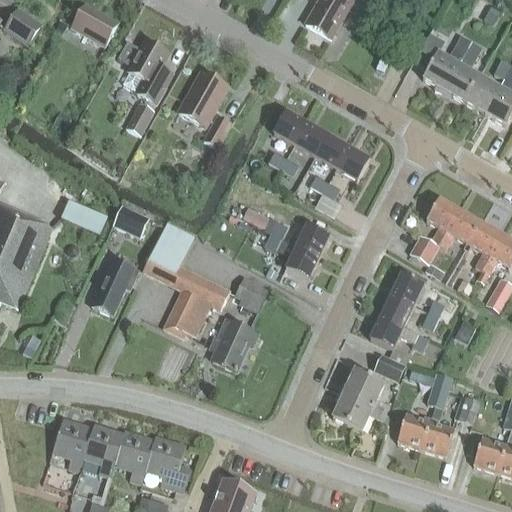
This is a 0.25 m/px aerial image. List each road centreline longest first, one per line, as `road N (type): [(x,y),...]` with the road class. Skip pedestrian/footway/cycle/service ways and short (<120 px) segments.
road 1 (residential): [(282,452),(343,304),(426,140)]
road 2 (residential): [(426,140),(172,0)]
road 3 (tertiary): [(227,431),(106,394),(0,388)]
road 4 (tertiary): [(463,511),(282,452)]
